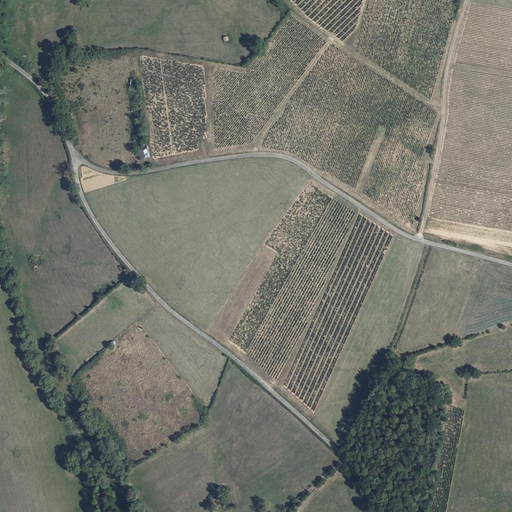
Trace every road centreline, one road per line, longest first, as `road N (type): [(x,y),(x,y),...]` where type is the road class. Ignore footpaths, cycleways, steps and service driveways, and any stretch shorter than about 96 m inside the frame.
road 1 (unclassified): [(382,511),(336,448),(138,276),(83,200),(74,155)]
road 2 (unclassified): [(74,155),(104,171),(132,173),(278,155),(397,231),(511,264)]
road 3 (track): [(466,0),(448,60),(420,239)]
road 4 (unclassified): [(0,55),(46,94),(74,155)]
